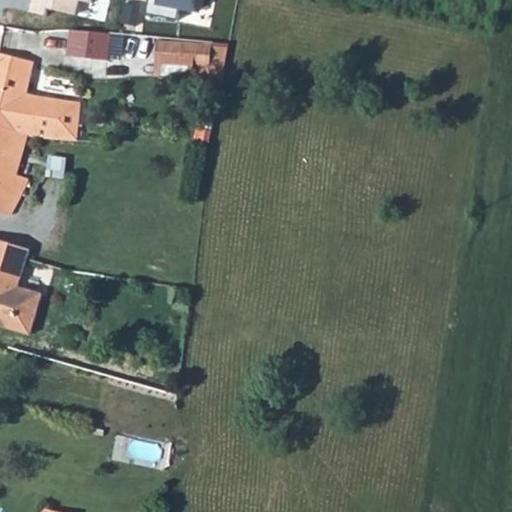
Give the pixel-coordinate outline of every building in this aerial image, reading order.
[(7,0),(4,22),(43,28),(44,20),(66,24),(67,19),(76,21),(79,0),(7,0)] [(71,33),(66,66),(77,67),(83,34),(71,33)] [(159,64),(214,69),(216,47),(161,42),(159,64)] [(216,47),(214,69),(224,70),(229,48),(216,47)] [(0,56),(0,129),(13,133),(27,137),(34,139),(84,142),(87,104),(39,100),(27,97),(35,66),(0,56)] [(0,129),(0,173),(15,178),(24,154),(9,150),(13,133),(0,129)] [(15,178),(0,173),(0,216),(8,219),(14,212),(27,182),(15,178)] [(20,287),(29,249),(0,241),(0,326),(34,335),(44,293),(20,287)]
